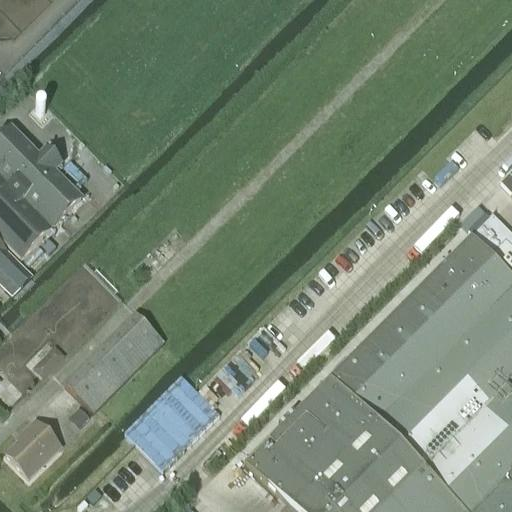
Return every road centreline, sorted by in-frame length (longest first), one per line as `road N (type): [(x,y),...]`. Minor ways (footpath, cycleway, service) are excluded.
road 1 (unknown): [(130,511),(208,446),(511,144)]
road 2 (track): [(126,311),(438,0)]
road 3 (unknown): [(0,99),(103,0)]
